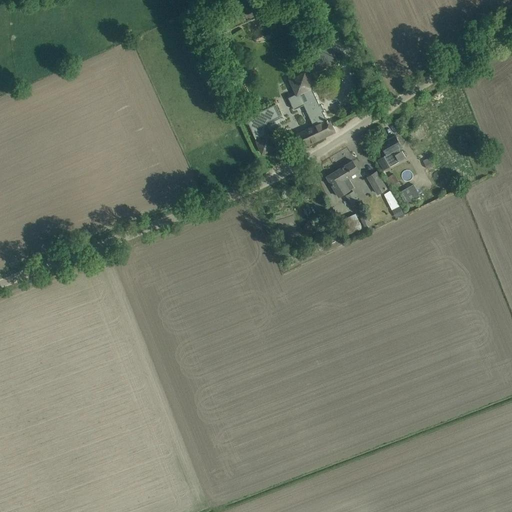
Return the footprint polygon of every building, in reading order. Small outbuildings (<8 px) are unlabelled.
[(231,5),(211,13),(218,28),(238,20),(231,5)] [(328,40),(309,49),(319,70),(338,62),(328,40)] [(294,109),(306,104),(306,105),(305,105),(315,126),(298,134),(303,146),(334,131),(329,119),(327,120),(323,111),(324,111),(321,105),(320,105),(305,73),(291,80),(297,94),(288,98),(294,109)] [(274,105),(246,118),(262,153),(275,147),(269,135),(267,136),(264,129),(267,121),(279,116),(274,105)] [(399,148),(402,147),(396,135),(380,144),(386,155),(378,159),(384,169),(406,157),(402,151),(401,151),(399,148)] [(340,169),(327,177),(332,185),(337,194),(339,197),(352,189),(355,187),(349,179),(348,177),(359,171),(358,170),(353,161),(340,169)] [(368,177),(379,194),(388,189),(377,171),(368,177)] [(394,173),(387,178),(391,186),(399,181),(394,173)] [(412,183),(398,192),(405,203),(419,194),(412,183)] [(394,218),(402,214),(390,189),(382,193),(394,218)] [(354,191),(346,196),(351,205),(360,200),(354,191)] [(340,221),(346,236),(362,228),(356,213),(340,221)] [(367,215),(361,218),(365,227),(371,225),(367,215)]
